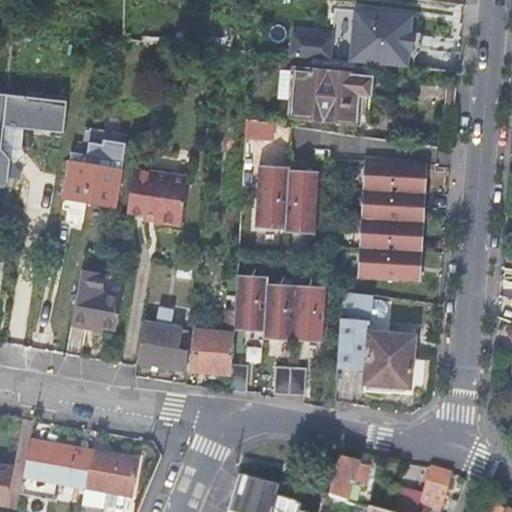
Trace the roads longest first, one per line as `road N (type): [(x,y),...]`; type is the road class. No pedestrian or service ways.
road 1 (residential): [(492,0),(457,450)]
road 2 (residential): [(225,413),(457,450)]
road 3 (residential): [(0,379),(225,413)]
